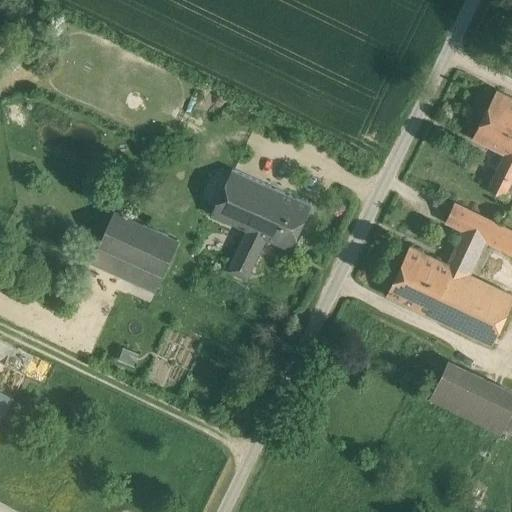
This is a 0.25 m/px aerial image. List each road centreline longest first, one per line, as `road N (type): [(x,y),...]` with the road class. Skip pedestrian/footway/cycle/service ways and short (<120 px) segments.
road 1 (unclassified): [(474,0),(222,511)]
road 2 (track): [(252,450),(0,328)]
